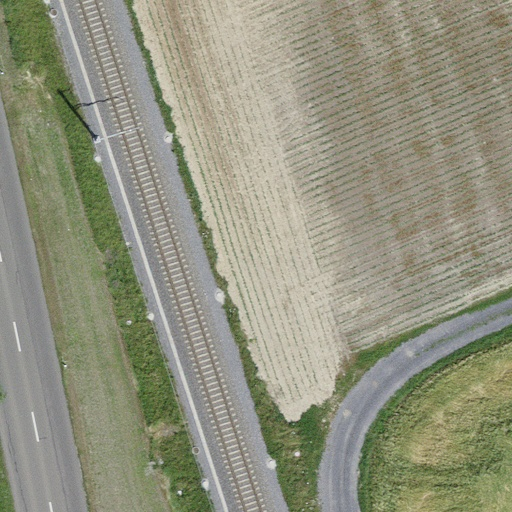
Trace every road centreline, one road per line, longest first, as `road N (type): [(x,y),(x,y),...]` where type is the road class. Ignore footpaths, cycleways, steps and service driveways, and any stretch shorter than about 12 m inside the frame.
road 1 (track): [(511,316),(426,352),(368,392),(334,459),(335,511)]
road 2 (primary): [(0,266),(48,511)]
